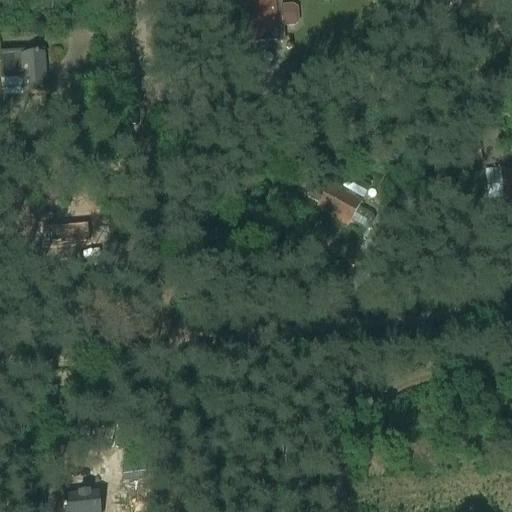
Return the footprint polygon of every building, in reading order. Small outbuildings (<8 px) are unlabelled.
[(279,0),(248,0),(252,46),(283,44),(281,28),(292,27),(297,23),(296,11),(292,7),(280,8),(279,0)] [(431,0),(426,6),(444,18),(458,0),(431,0)] [(0,98),(45,97),(44,55),(0,56),(0,98)] [(502,77),(468,80),(470,95),(503,92),(502,77)] [(388,112),(369,115),(376,146),(394,143),(388,112)] [(503,170),(484,172),(486,203),(511,200),(511,172),(503,173),(503,170)] [(316,182),(305,200),(317,206),(313,211),(346,230),(350,224),(363,231),(368,230),(372,224),(371,217),(357,210),(359,206),(352,202),(355,197),(361,201),(368,189),(347,178),(341,189),(348,193),(345,198),(316,182)] [(9,271),(46,267),(40,220),(3,224),(9,271)]
